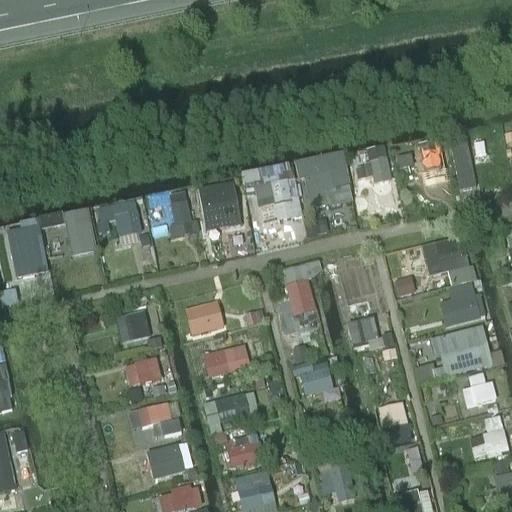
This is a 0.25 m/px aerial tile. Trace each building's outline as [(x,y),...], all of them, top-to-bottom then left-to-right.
[(467,142),(450,146),(461,192),(478,189),(467,142)] [(492,175),(486,144),(470,147),(475,178),(492,175)] [(440,175),(437,159),(441,158),(438,145),(417,150),(424,179),(440,175)] [(390,182),(386,163),(370,166),(374,185),(390,182)] [(340,192),(336,173),(321,176),(325,195),(340,192)] [(290,203),(287,183),(271,186),(275,206),(290,203)] [(240,213),(236,194),(221,197),(225,217),(240,213)] [(191,224),(186,204),(171,208),(175,227),(191,224)] [(141,237),(137,217),(116,221),(120,242),(141,237)] [(87,246),(82,226),(67,230),(71,249),(87,246)] [(38,270),(32,239),(14,243),(20,273),(38,270)] [(458,261),(464,260),(460,243),(432,250),(440,279),(461,274),(458,261)] [(316,316),(308,284),(286,290),(294,321),(316,316)] [(472,316),(468,302),(458,304),(455,294),(444,297),(447,307),(437,310),(441,324),(472,316)] [(220,331),(215,314),(194,319),(199,342),(220,337),(218,331),(220,331)] [(150,342),(144,317),(128,321),(133,346),(150,342)] [(379,343),(374,324),(348,330),(353,349),(379,343)] [(481,351),(477,335),(450,341),(455,363),(467,360),(466,355),(481,351)] [(269,339),(254,342),(258,356),(272,353),(269,339)] [(239,373),(233,351),(204,359),(210,380),(239,373)] [(160,382),(156,365),(136,370),(140,387),(160,382)] [(0,403),(13,401),(5,371),(0,372),(0,403)] [(333,392),(328,371),(301,378),(306,399),(314,397),(317,409),(341,403),(338,391),(333,392)] [(502,402),(498,387),(460,397),(464,412),(502,402)] [(250,416),(245,398),(216,406),(220,424),(250,416)] [(171,422),(168,407),(138,414),(142,429),(171,422)] [(408,429),(403,409),(379,415),(385,435),(408,429)] [(508,457),(499,421),(483,425),(486,439),(470,443),(474,461),(500,455),(501,458),(508,457)] [(265,462),(261,445),(249,448),(247,440),(233,443),(235,452),(228,453),(232,470),(265,462)] [(0,485),(9,484),(1,448),(0,447),(0,485)] [(185,477),(178,448),(148,456),(153,473),(162,471),(165,482),(185,477)] [(354,491),(346,461),(319,468),(323,485),(334,483),(337,495),(354,491)] [(511,498),(511,475),(507,477),(504,464),(492,467),(495,480),(492,481),(497,502),(511,498)] [(257,511),(264,510),(259,489),(238,494),(242,511),(257,511)] [(183,511),(193,509),(189,494),(159,502),(161,511),(183,511)] [(423,511),(420,497),(404,501),(406,511),(423,511)]
